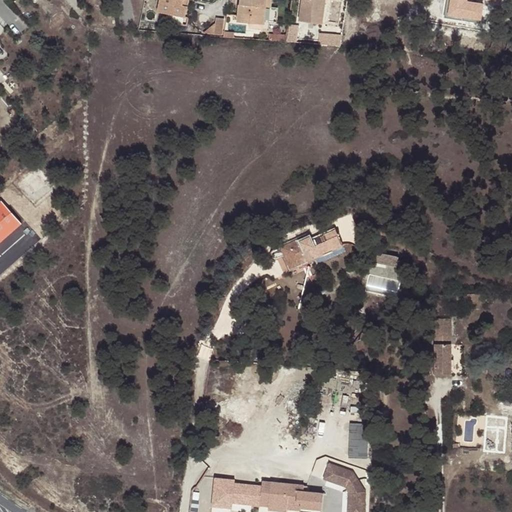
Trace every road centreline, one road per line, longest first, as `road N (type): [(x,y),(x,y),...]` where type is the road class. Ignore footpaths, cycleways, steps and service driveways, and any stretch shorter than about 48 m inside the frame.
road 1 (unclassified): [(183,511),(207,348)]
road 2 (unknown): [(189,459),(309,455)]
